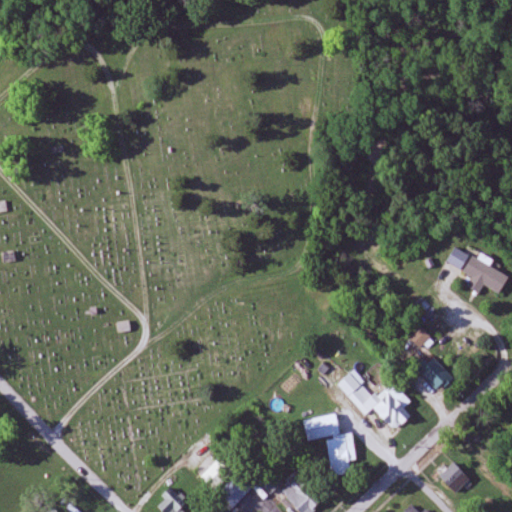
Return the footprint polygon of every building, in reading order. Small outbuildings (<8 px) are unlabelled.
[(499,293),(508,276),(454,250),(447,265),(471,277),(466,288),(479,294),(483,285),(499,293)] [(411,335),(418,346),(429,339),(422,328),(411,335)] [(417,370),(438,391),(452,377),(431,356),(417,370)] [(338,385),(366,416),(374,408),(395,431),(411,417),(404,410),(412,403),(394,383),(377,399),(352,372),(338,385)] [(332,476),(352,473),(346,436),(340,437),(337,415),(304,420),(307,442),(327,439),(332,476)] [(225,468),(201,445),(186,460),(210,484),(225,468)] [(456,494),(470,480),(454,463),(439,477),(456,494)] [(252,489),(239,476),(220,495),(233,509),(252,489)] [(278,480),(273,476),(266,484),(272,489),(278,480)] [(282,494),(299,511),(314,511),(321,505),(296,480),(282,494)] [(166,500),(159,508),(163,511),(186,511),(190,508),(170,488),(162,496),(166,500)] [(84,511),(73,499),(67,504),(74,511),(84,511)]
